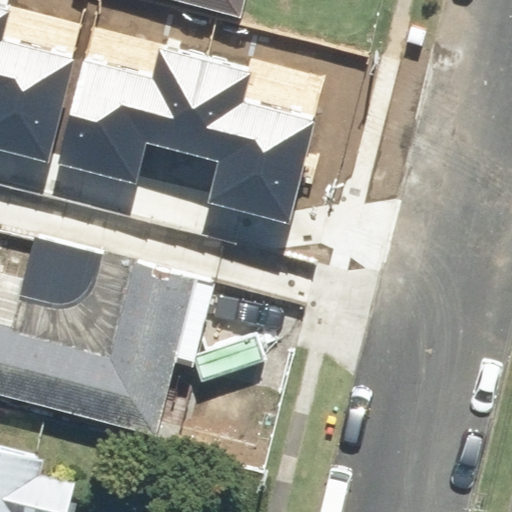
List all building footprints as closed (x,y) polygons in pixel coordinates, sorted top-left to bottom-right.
[(196,0),(246,12),(249,0),(196,0)] [(0,147),(50,160),(75,54),(0,36),(0,14),(3,2),(0,1),(0,147)] [(84,58),(58,163),(143,183),(154,140),(187,148),(209,52),(171,43),(163,76),(84,58)] [(206,198),(292,218),(317,112),(237,94),(245,60),(209,52),(187,148),(216,154),(206,198)] [(3,268),(0,277),(0,390),(161,431),(180,355),(196,360),(219,272),(40,227),(27,274),(3,268)] [(0,511),(71,511),(80,477),(44,469),(48,455),(0,443),(0,511)]
